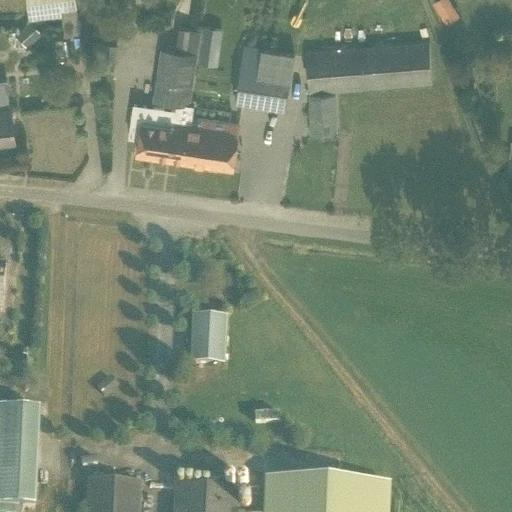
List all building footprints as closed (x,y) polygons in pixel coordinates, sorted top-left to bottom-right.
[(0,0),(0,24),(60,16),(77,14),(74,0),(0,0)] [(448,22),(461,13),(452,0),(434,0),(434,1),(448,22)] [(21,43),(42,35),(39,25),(17,34),(21,43)] [(189,103),(196,53),(199,29),(178,26),(175,50),(161,48),(155,99),(189,103)] [(96,41),(92,65),(114,69),(118,45),(96,41)] [(432,81),(430,61),(428,41),(306,51),(309,91),(432,81)] [(284,109),(293,53),(243,45),(233,101),(284,109)] [(0,143),(14,142),(12,122),(7,79),(0,79),(0,143)] [(335,126),(335,93),(309,93),(309,135),(335,135),(335,132),(339,132),(339,126),(335,126)] [(136,152),(185,160),(189,124),(174,121),(176,113),(176,110),(134,103),(129,135),(139,137),(136,152)] [(237,131),(189,124),(185,160),(232,167),(237,131)] [(194,317),(191,365),(224,367),(226,319),(194,317)] [(0,511),(22,511),(23,509),(36,509),(36,508),(37,491),(40,411),(0,409),(0,511)] [(266,481),(263,511),(389,511),(391,488),(266,481)] [(175,511),(139,511),(140,485),(88,483),(86,511),(235,511),(237,490),(176,487),(175,511)]
